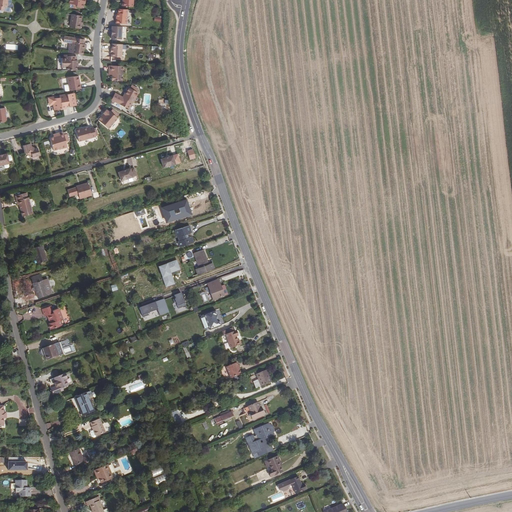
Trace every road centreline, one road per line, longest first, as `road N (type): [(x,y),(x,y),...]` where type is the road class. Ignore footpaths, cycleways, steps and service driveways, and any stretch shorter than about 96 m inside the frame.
road 1 (tertiary): [(367,511),(302,389),(199,134)]
road 2 (residential): [(0,228),(12,312),(64,511)]
road 3 (residential): [(199,134),(0,191)]
road 4 (residential): [(0,136),(90,109),(102,0)]
road 5 (tertiary): [(199,134),(179,64),(185,9)]
